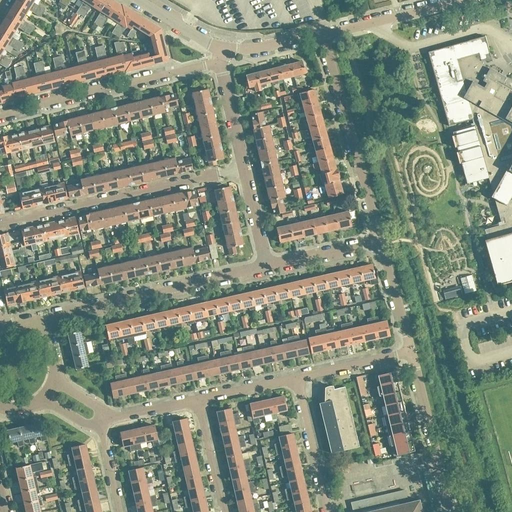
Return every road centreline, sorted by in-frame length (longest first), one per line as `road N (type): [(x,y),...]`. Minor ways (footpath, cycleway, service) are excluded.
road 1 (residential): [(0,225),(244,168)]
road 2 (residential): [(44,316),(266,265)]
road 3 (residential): [(0,116),(219,61)]
road 4 (residential): [(379,240),(321,34)]
road 5 (residential): [(449,511),(410,351)]
road 6 (residential): [(321,34),(457,0)]
road 7 (residential): [(326,511),(295,377)]
